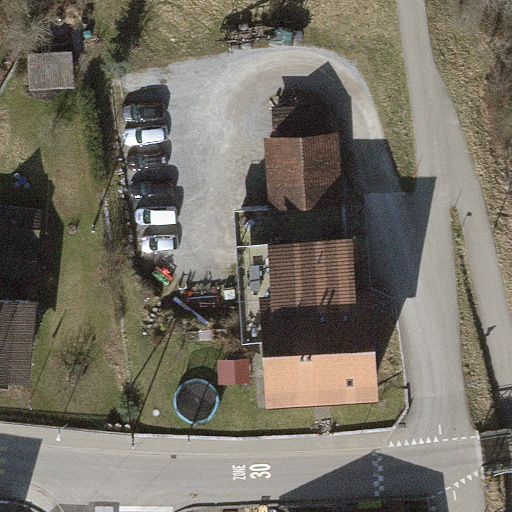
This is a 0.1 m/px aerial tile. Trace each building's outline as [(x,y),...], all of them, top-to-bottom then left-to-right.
[(75,52),(31,54),(33,90),(77,87),(75,52)] [(275,107),(277,137),(268,137),(272,209),(347,205),(342,132),(332,133),(330,104),(275,107)] [(45,211),(0,206),(0,271),(38,276),(45,211)] [(360,235),(276,240),(280,294),(268,294),(275,406),(387,399),(381,286),(363,287),(360,235)] [(0,295),(0,379),(34,383),(43,300),(0,295)]
